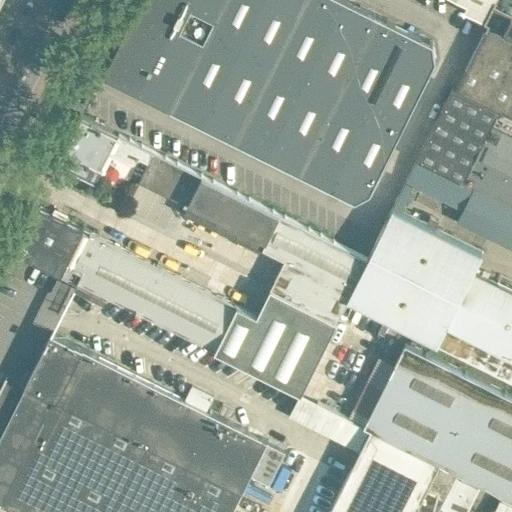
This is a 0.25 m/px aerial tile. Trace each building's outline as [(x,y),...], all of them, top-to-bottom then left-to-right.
[(351,0),(138,0),(138,1),(102,73),(355,198),(370,190),(436,58),(433,41),(351,0)] [(460,0),(467,3),(463,11),(485,22),(489,14),(493,5),(495,0),(460,0)] [(487,23),(455,87),(498,109),(511,115),(511,14),(493,5),(489,14),(485,22),(487,23)] [(452,85),(417,157),(419,158),(475,185),(511,203),(511,131),(492,122),(498,109),(455,87),(452,85)] [(59,162),(58,163),(90,179),(95,181),(109,152),(131,163),(135,162),(138,156),(150,162),(155,151),(118,133),(84,116),(82,115),(70,140),(72,142),(68,149),(64,147),(63,148),(65,149),(59,162)] [(150,162),(139,182),(187,205),(189,202),(266,239),(263,246),(283,256),(269,286),(336,319),(345,301),(366,257),(365,257),(155,151),(150,162)] [(511,203),(475,185),(457,220),(511,247),(511,203)] [(14,248),(13,249),(300,391),(336,319),(269,286),(256,313),(90,230),(51,211),(36,203),(36,204),(36,205),(15,248),(14,248)] [(366,257),(345,301),(511,381),(511,289),(473,271),(483,251),(390,206),(365,257),(366,257)] [(0,501),(22,511),(239,511),(233,509),(250,475),(269,484),(285,452),(266,442),(268,439),(52,332),(24,388),(6,378),(8,374),(6,374),(0,386),(0,501)] [(365,424),(369,426),(371,427),(440,462),(482,482),(503,493),(511,497),(511,394),(406,342),(395,364),(366,423),(365,424)] [(317,400),(306,422),(355,446),(359,448),(369,426),(365,424),(317,400)] [(371,427),(328,511),(414,511),(440,462),(371,427)] [(440,462),(414,511),(511,511),(511,497),(503,493),(493,511),(480,511),(470,507),(482,482),(440,462)] [(0,511),(22,511),(0,501),(0,511)]
